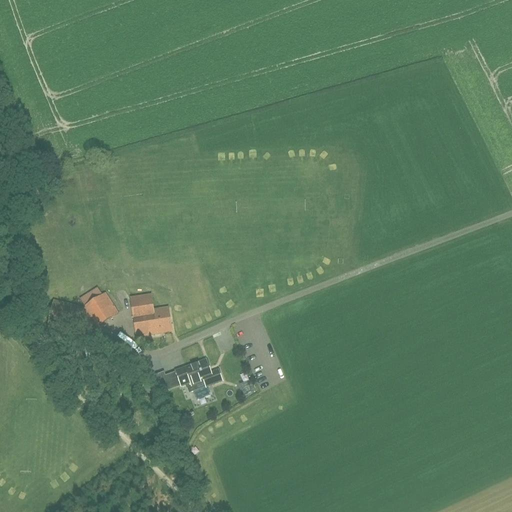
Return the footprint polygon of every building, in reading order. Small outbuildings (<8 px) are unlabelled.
[(100,285),(82,294),(85,301),(103,292),(100,285)] [(94,329),(118,313),(106,294),(81,310),(94,329)] [(151,295),(130,298),(136,337),(172,332),(168,308),(153,310),(151,295)] [(73,331),(79,307),(53,301),(48,325),(73,331)] [(97,349),(103,345),(99,338),(92,342),(97,349)] [(76,356),(89,358),(91,345),(78,343),(76,356)] [(176,373),(181,386),(185,385),(186,390),(187,389),(189,394),(193,393),(196,402),(211,396),(207,387),(221,381),(218,372),(210,374),(205,361),(176,372),(176,373)] [(244,376),(236,380),(242,392),(250,388),(244,376)]
